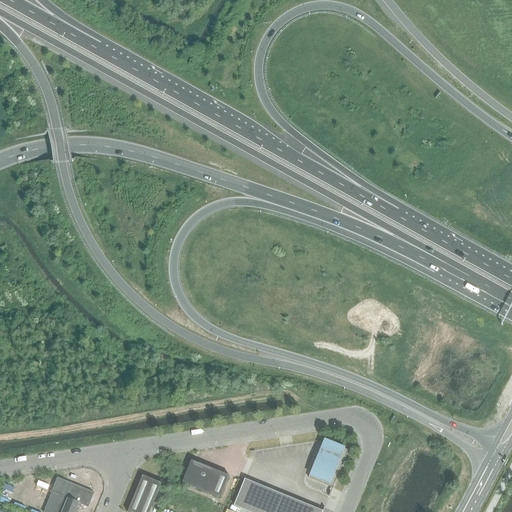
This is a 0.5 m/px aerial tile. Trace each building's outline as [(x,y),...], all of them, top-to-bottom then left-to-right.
[(348,451),(324,441),(308,478),(332,488),(328,497),(329,497),(348,451)] [(229,476),(191,461),(193,462),(184,483),(182,483),(220,499),(229,476)] [(143,476),(127,511),(149,511),(161,484),(161,483),(160,485),(142,478),(143,476)] [(74,511),(78,504),(87,508),(93,493),(56,478),(50,492),(51,493),(60,496),(53,511),(74,511)] [(322,511),(325,508),(324,508),(322,511),(245,479),(234,506),(248,511),(322,511)]
